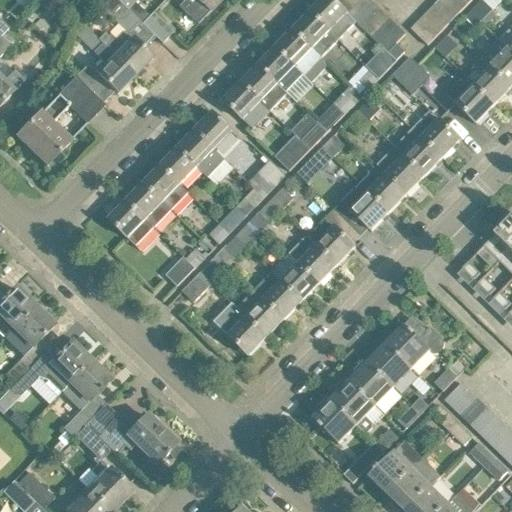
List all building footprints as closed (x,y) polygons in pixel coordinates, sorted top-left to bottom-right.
[(55,1),(54,0),(37,0),(36,2),(45,11),(55,1)] [(127,34),(139,22),(115,0),(107,0),(100,8),(127,34)] [(115,0),(139,22),(142,25),(149,17),(135,3),(137,0),(115,0)] [(185,0),(179,7),(197,25),(221,0),(185,0)] [(356,23),(348,16),(348,15),(332,0),(322,0),(309,13),(338,41),(356,23)] [(332,0),(348,15),(357,6),(350,0),(332,0)] [(348,16),(356,23),(374,5),(369,0),(362,0),(357,6),(348,15),(348,16)] [(445,0),(440,0),(435,6),(452,22),(460,14),(445,0)] [(468,5),(462,0),(445,0),(460,14),(468,5)] [(470,12),(481,23),(493,11),(481,0),(470,12)] [(356,23),(364,31),(382,12),(374,5),(356,23)] [(452,22),(435,6),(427,14),(444,30),(452,22)] [(154,12),(149,17),(142,25),(162,44),(174,32),(154,12)] [(382,12),(364,31),(372,38),(390,20),(382,12)] [(481,23),(470,12),(464,19),(475,30),(481,23)] [(321,59),(338,41),(309,13),(292,31),(321,59)] [(427,14),(419,22),(436,38),(444,30),(427,14)] [(0,37),(0,38),(9,29),(0,20),(0,37)] [(372,38),(380,46),(398,28),(390,20),(372,38)] [(436,38),(419,22),(411,30),(428,47),(436,38)] [(118,95),(135,77),(102,44),(83,26),(74,35),(106,66),(98,74),(93,69),(86,68),(76,78),(103,103),(115,92),(118,95)] [(387,54),(405,35),(398,28),(380,46),(387,54)] [(511,28),(500,41),(511,53),(511,28)] [(303,76),(321,59),(292,31),(275,49),(303,76)] [(153,59),(138,45),(132,39),(123,47),(111,35),(102,44),(135,77),(153,59)] [(0,57),(10,47),(0,38),(0,37),(0,57)] [(435,49),(446,60),(458,47),(446,37),(435,49)] [(511,53),(500,41),(482,59),(511,89),(511,53)] [(405,54),(396,45),(388,54),(397,62),(405,54)] [(303,76),(275,49),(258,66),(287,95),(288,95),(286,93),(303,76)] [(402,68),(421,87),(430,78),(411,59),(402,68)] [(474,67),(483,76),(473,86),(495,107),(511,89),(482,59),(474,67)] [(379,81),(390,70),(380,61),(370,72),(379,81)] [(270,113),(287,95),(258,66),(241,84),(270,113)] [(393,77),(412,96),(421,87),(402,68),(393,77)] [(0,80),(0,106),(13,93),(25,80),(15,70),(3,83),(0,80)] [(379,81),(370,72),(359,82),(369,92),(379,81)] [(495,107),(473,86),(464,77),(446,96),(477,126),(495,107)] [(106,106),(103,103),(76,78),(58,96),(60,97),(43,114),(41,113),(30,125),(16,139),(17,140),(18,139),(46,167),(46,168),(71,142),(70,142),(106,106)] [(253,131),(270,113),(241,84),(223,102),(253,131)] [(335,107),(345,117),(362,99),(353,89),(335,107)] [(358,112),(369,124),(381,111),(369,100),(358,112)] [(345,117),(335,107),(318,125),(328,134),(345,117)] [(461,142),(439,120),(430,111),(412,130),(443,160),(461,142)] [(358,112),(346,124),(358,135),(369,124),(358,112)] [(225,161),(215,151),(233,134),(212,114),(194,132),(225,162),(225,161)] [(328,134),(318,125),(301,142),(311,152),(328,134)] [(425,178),(443,160),(412,130),(394,148),(425,178)] [(225,162),(194,132),(177,149),(198,169),(208,179),(225,162)] [(323,149),(333,159),(345,147),(334,137),(323,149)] [(296,138),(275,159),(290,173),(311,152),(301,142),(296,138)] [(377,166),(385,175),(407,196),(425,178),(394,148),(377,166)] [(160,167),(181,187),(198,169),(177,149),(160,167)] [(323,149),(311,161),(322,171),(333,159),(323,149)] [(248,185),(254,191),(264,200),(285,178),(270,163),(248,185)] [(143,185),(171,212),(188,194),(181,187),(160,167),(143,185)] [(390,214),(407,196),(385,175),(380,180),(372,172),(360,185),(390,214)] [(126,202),(154,230),(171,212),(143,185),(126,202)] [(360,185),(334,211),(357,234),(365,226),(372,233),(390,214),(360,185)] [(270,202),(281,212),(293,201),(282,190),(270,202)] [(264,200),(254,191),(237,208),(247,217),(264,200)] [(136,248),(150,233),(154,230),(126,202),(108,221),(136,248)] [(270,202),(250,223),(261,234),(281,212),(270,202)] [(247,217),(237,208),(220,225),(230,235),(247,217)] [(349,242),(357,234),(334,211),(308,239),(338,268),(356,249),(349,242)] [(511,251),(511,219),(484,248),(500,264),(511,251)] [(230,235),(220,225),(210,236),(219,245),(230,235)] [(236,238),(246,249),(258,237),(248,226),(236,238)] [(289,255),(290,256),(320,286),(338,268),(308,239),(306,237),(289,255)] [(229,267),(246,249),(236,238),(218,256),(229,267)] [(186,261),(195,270),(209,256),(206,253),(203,256),(196,250),(186,261)] [(511,251),(500,264),(511,275),(511,251)] [(218,256),(201,274),(211,285),(229,267),(218,256)] [(302,304),(320,286),(290,256),(273,273),(272,273),(271,273),(302,304)] [(195,270),(186,261),(184,259),(166,277),(177,288),(195,270)] [(474,282),(481,276),(468,264),(462,270),(474,282)] [(271,273),(254,291),(285,322),(302,304),(271,273)] [(194,304),(208,290),(212,286),(211,285),(201,274),(182,293),(194,304)] [(490,297),(496,291),(484,279),(478,285),(490,297)] [(0,328),(0,334),(5,339),(14,329),(34,308),(15,289),(8,296),(0,288),(0,326),(1,328),(0,328)] [(268,339),(285,322),(254,291),(237,309),(268,339)] [(511,306),(499,294),(493,300),(505,312),(511,306)] [(268,339),(237,309),(232,304),(224,312),(239,326),(228,337),(249,358),(268,339)] [(24,357),(54,327),(34,308),(14,329),(5,339),(24,357)] [(412,371),(430,353),(432,355),(437,355),(444,348),(444,344),(430,329),(419,341),(414,337),(415,336),(411,332),(411,333),(404,327),(403,328),(405,329),(387,347),(412,371)] [(71,344),(50,365),(41,374),(33,366),(16,384),(25,393),(39,378),(48,382),(60,394),(91,363),(71,344)] [(394,390),(412,371),(387,347),(369,365),(394,390)] [(24,358),(24,357),(6,375),(16,384),(33,366),(24,358)] [(357,377),(350,384),(375,409),(394,390),(369,365),(365,361),(353,373),(357,377)] [(443,393),(457,378),(455,377),(464,368),(457,362),(449,370),(434,385),(443,393)] [(110,381),(91,363),(60,394),(80,413),(80,412),(110,381)] [(373,424),(366,418),(375,409),(350,384),(348,382),(344,382),(337,389),(337,394),(339,396),(332,403),(357,427),(366,435),(373,428),(373,424)] [(453,410),(470,393),(461,385),(445,402),(453,410)] [(478,401),(470,393),(453,410),(462,418),(478,401)] [(339,446),(353,432),(357,427),(332,403),(328,398),(316,410),(321,414),(315,421),(313,420),(312,420),(319,427),(318,427),(322,431),(323,430),(339,446)] [(421,416),(429,408),(420,399),(412,407),(421,416)] [(478,401),(462,418),(470,427),(487,409),(478,401)] [(136,445),(142,451),(157,465),(179,442),(167,430),(163,433),(147,417),(130,434),(116,420),(118,417),(105,405),(90,421),(85,427),(106,447),(111,452),(117,457),(118,456),(117,455),(125,447),(129,452),(136,445)] [(421,416),(412,407),(394,425),(402,433),(405,429),(407,430),(421,416)] [(432,416),(449,433),(458,424),(440,407),(432,416)] [(495,417),(487,409),(470,427),(478,435),(495,417)] [(63,430),(72,439),(75,437),(85,427),(90,421),(80,412),(80,413),(63,430)] [(487,443),(503,425),(495,417),(478,435),(487,443)] [(458,424),(449,433),(464,447),(473,438),(458,424)] [(511,434),(503,425),(487,443),(495,451),(511,434)] [(85,427),(75,437),(101,462),(111,452),(106,447),(85,427)] [(389,430),(375,445),(384,453),(398,439),(389,430)] [(503,459),(511,450),(511,433),(511,434),(495,451),(503,459)] [(405,442),(394,453),(379,469),(378,468),(374,472),(375,473),(369,479),(370,480),(371,479),(388,495),(423,459),(405,442)] [(484,468),(494,458),(480,444),(470,455),(484,468)] [(384,453),(375,445),(356,464),(365,472),(384,453)] [(511,467),(511,450),(503,459),(511,467)] [(484,468),(499,482),(509,472),(494,458),(484,468)] [(441,477),(423,459),(388,495),(404,511),(406,511),(430,488),(441,477)] [(85,489),(109,511),(112,511),(132,492),(106,467),(85,489)] [(54,499),(29,475),(19,485),(44,510),(54,499)] [(24,511),(34,502),(14,482),(3,494),(21,511),(24,511)] [(430,488),(406,511),(441,511),(448,505),(430,488)] [(65,510),(66,511),(109,511),(85,489),(65,510)] [(472,511),(457,497),(448,505),(441,511),(472,511)]
